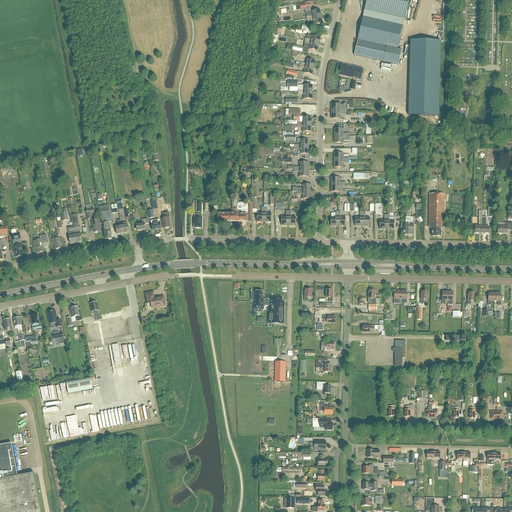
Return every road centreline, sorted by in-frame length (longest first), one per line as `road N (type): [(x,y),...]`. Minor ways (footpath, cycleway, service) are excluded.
road 1 (residential): [(319,242),(322,77),(339,0)]
road 2 (residential): [(511,431),(344,428)]
road 3 (residential): [(511,247),(348,243)]
road 4 (residential): [(351,447),(511,449)]
road 5 (secondary): [(139,268),(297,265)]
road 6 (residential): [(344,428),(347,277)]
road 7 (residential): [(511,280),(368,278)]
road 8 (residential): [(0,269),(136,243)]
road 9 (residential): [(188,239),(319,242)]
